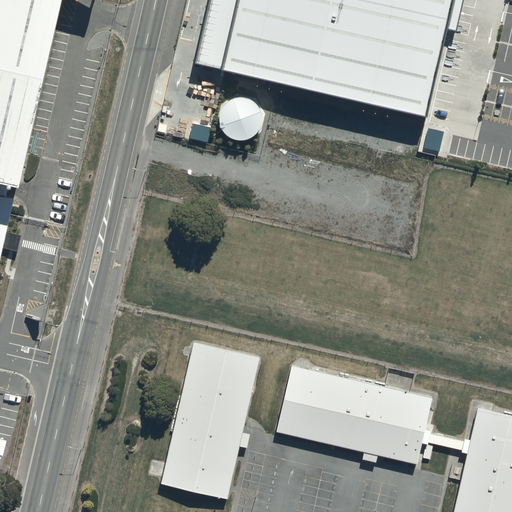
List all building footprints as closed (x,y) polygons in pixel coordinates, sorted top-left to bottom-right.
[(0,0),(0,263),(6,239),(15,197),(7,196),(10,182),(16,183),(58,0),(0,0)] [(209,0),(193,72),(419,123),(446,0),(209,0)] [(254,349),(196,337),(166,475),(224,488),(254,349)] [(430,384),(292,354),(276,427),(414,457),(430,384)] [(511,511),(511,399),(473,391),(446,511),(511,511)] [(426,437),(422,457),(429,459),(434,439),(426,437)]
